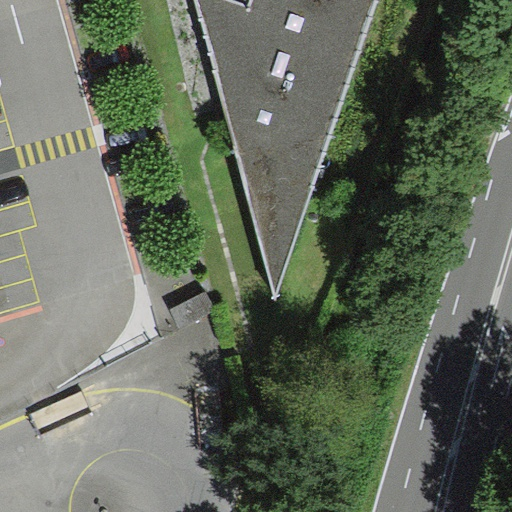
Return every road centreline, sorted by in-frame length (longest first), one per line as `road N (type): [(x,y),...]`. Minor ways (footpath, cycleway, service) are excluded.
road 1 (secondary): [(511,341),(442,511)]
road 2 (secondary): [(511,343),(463,511)]
